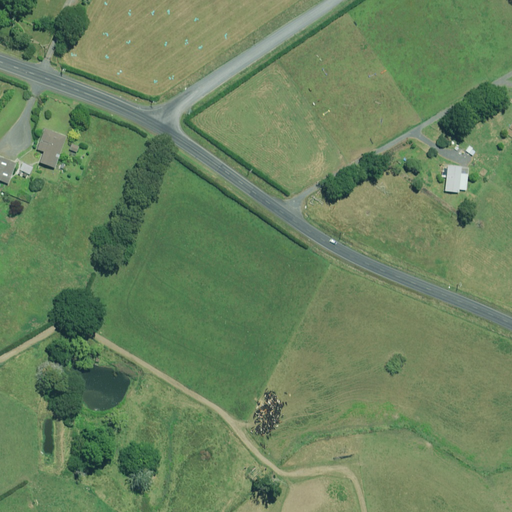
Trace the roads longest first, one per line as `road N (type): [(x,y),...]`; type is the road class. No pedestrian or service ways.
road 1 (tertiary): [(511,324),(338,249),(160,128)]
road 2 (unclassified): [(329,0),(187,96),(160,128)]
road 3 (tertiary): [(160,128),(0,62)]
